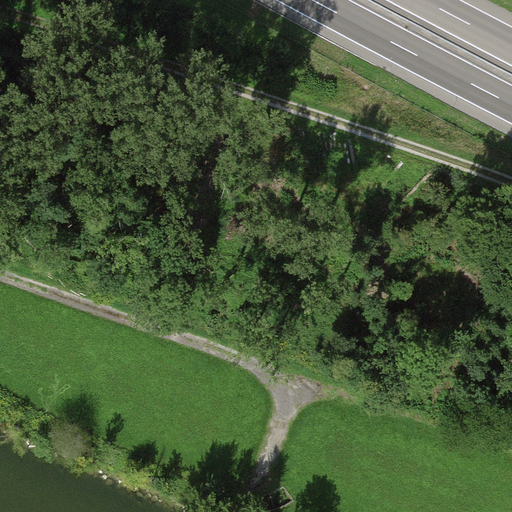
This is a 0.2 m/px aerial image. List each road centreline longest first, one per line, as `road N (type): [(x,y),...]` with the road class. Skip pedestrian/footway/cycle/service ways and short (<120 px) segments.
road 1 (track): [(0,11),(511,183)]
road 2 (track): [(0,277),(263,371),(281,388),(285,407),(252,508)]
road 3 (motorway): [(312,0),(511,104)]
